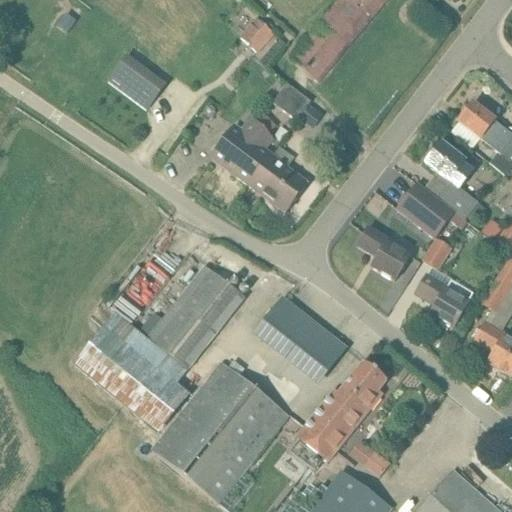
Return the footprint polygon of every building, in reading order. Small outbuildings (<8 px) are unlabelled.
[(392,0),(339,0),(291,59),(322,84),(392,0)] [(274,35),(258,20),(240,39),(257,54),(274,35)] [(175,74),(145,52),(138,61),(128,53),(106,83),(127,98),(129,96),(135,100),(133,103),(146,113),(175,74)] [(287,86),(273,106),(297,123),(311,103),(287,86)] [(505,178),(511,168),(511,137),(494,123),(495,122),(472,105),(457,125),(458,125),(451,135),(472,151),(479,142),(497,155),(489,166),(505,178)] [(323,116),(310,107),(300,121),(313,130),(323,116)] [(263,151),(272,141),(252,120),(241,130),(235,126),(210,160),(247,188),(270,157),(263,151)] [(464,165),(456,159),(440,147),(425,166),(448,184),(451,181),(456,185),(441,204),(464,223),(479,206),(460,191),(473,174),(464,167),(464,165)] [(285,216),(308,186),(287,170),(294,161),(279,149),(272,158),(270,157),(247,188),(285,216)] [(396,212),(434,241),(453,216),(416,187),(396,212)] [(485,211),(479,206),(464,224),(471,229),(485,211)] [(450,226),(461,235),(466,228),(455,220),(450,226)] [(481,233),(492,241),(502,229),(492,220),(481,233)] [(510,258),(511,255),(511,225),(509,224),(493,244),(510,258)] [(370,270),(394,284),(409,258),(386,244),(388,241),(367,230),(356,249),(376,260),(370,270)] [(435,240),(421,262),(438,272),(451,250),(435,240)] [(153,265),(145,260),(115,297),(123,303),(153,265)] [(505,336),(501,334),(511,315),(511,263),(508,260),(480,306),(491,313),(474,343),(494,354),(487,365),(511,379),(511,377),(511,345),(503,340),(505,336)] [(176,387),(230,319),(244,300),(205,269),(148,342),(114,316),(74,367),(158,434),(188,396),(176,387)] [(474,296),(449,282),(446,288),(426,277),(416,295),(435,306),(429,317),(453,331),(474,296)] [(316,388),(333,366),(346,350),(283,301),(253,339),(316,388)] [(359,426),(382,396),(378,393),(386,382),(363,364),(339,395),(334,391),(327,400),(359,426)] [(151,453),(218,507),(288,418),(222,365),(151,453)] [(328,466),(359,426),(327,400),(295,441),(299,444),(290,455),(315,476),(324,463),(328,466)] [(349,457),(363,468),(379,481),(390,467),(374,454),(360,443),(349,457)] [(391,511),(392,510),(341,473),(313,511),(391,511)] [(417,511),(495,511),(452,474),(417,511)]
